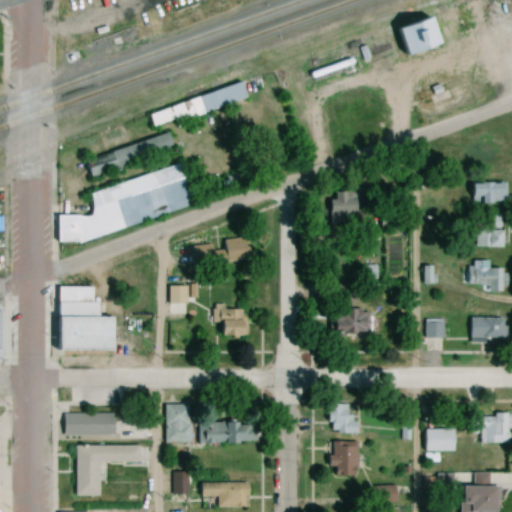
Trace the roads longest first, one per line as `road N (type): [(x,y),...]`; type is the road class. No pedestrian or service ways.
road 1 (residential): [(0,289),(511,101)]
road 2 (residential): [(0,382),(511,379)]
road 3 (residential): [(29,511),(29,0)]
road 4 (residential): [(286,511),(289,185)]
